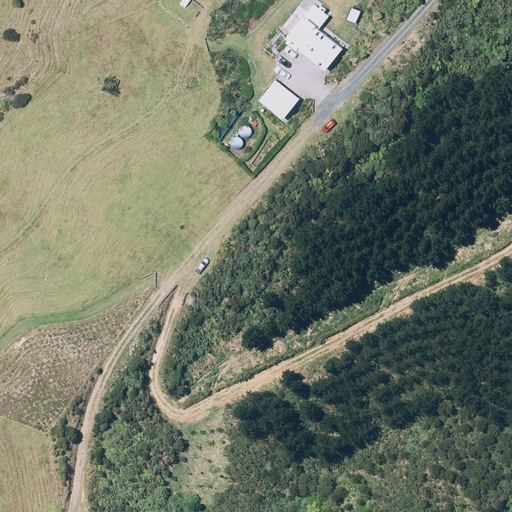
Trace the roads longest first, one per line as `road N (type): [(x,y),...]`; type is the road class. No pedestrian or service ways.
road 1 (track): [(63,511),(110,370),(438,0)]
road 2 (track): [(170,302),(160,382),(170,403),(204,400),(511,254)]
